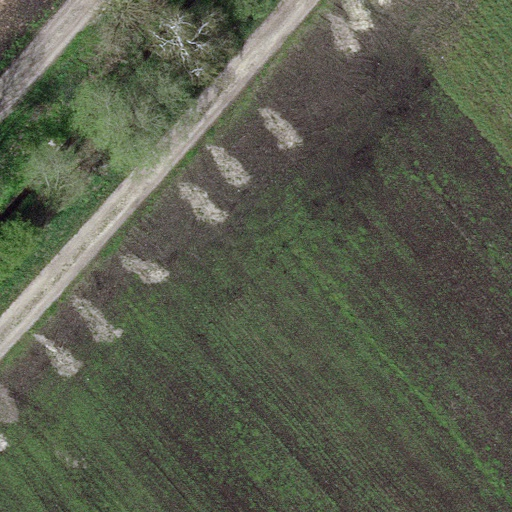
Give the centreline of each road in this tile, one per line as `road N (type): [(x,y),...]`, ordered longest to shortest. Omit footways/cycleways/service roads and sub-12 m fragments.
road 1 (track): [(306,0),(197,129),(0,321)]
road 2 (track): [(0,94),(81,0)]
